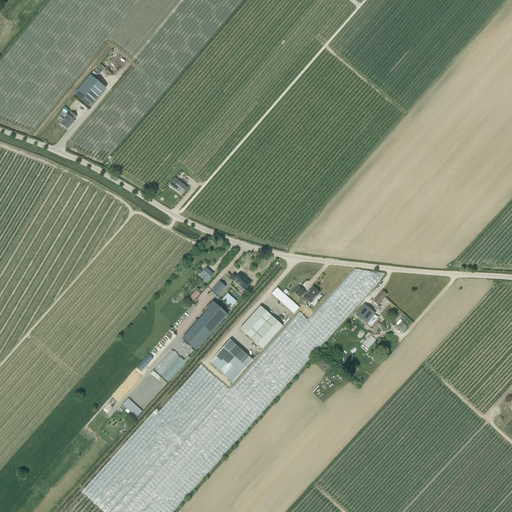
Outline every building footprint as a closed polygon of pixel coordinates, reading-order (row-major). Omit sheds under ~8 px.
[(101,64),(94,71),(99,75),(105,68),(101,64)] [(89,108),(105,88),(89,75),(73,95),(89,108)] [(64,120),(57,129),(64,135),(71,126),(70,125),(73,121),(68,117),(65,121),(64,120)] [(182,195),(187,188),(175,178),(168,186),(176,192),(177,191),(182,195)] [(117,208),(116,211),(119,212),(116,216),(120,218),(124,211),(117,208)] [(255,272),(258,275),(263,268),(260,266),(255,272)] [(199,276),(206,282),(213,274),(206,268),(199,276)] [(234,280),(244,289),(250,283),(240,273),(237,276),(234,273),(230,278),(233,281),(234,280)] [(220,282),(212,291),(217,296),(225,287),(220,282)] [(310,303),(319,293),(313,287),(306,295),(304,293),(304,292),(299,288),(295,293),(300,298),(302,295),(310,303)] [(277,288),(272,293),(294,313),(299,308),(277,288)] [(189,297),(193,301),(201,294),(197,290),(189,297)] [(373,301),(373,302),(371,304),(375,307),(375,308),(377,310),(379,307),(378,306),(387,295),(382,291),(373,301)] [(227,294),(222,300),(230,307),(236,301),(227,294)] [(191,332),(184,340),(196,351),(203,343),(228,315),(215,304),(208,311),(209,312),(203,319),(191,332)] [(355,315),(367,324),(367,323),(374,314),(375,313),(364,304),(355,315)] [(262,349),(282,327),(260,306),(240,329),(262,349)] [(379,318),(374,314),(367,323),(377,332),(379,329),(382,325),(376,321),(379,318)] [(181,320),(172,329),(175,332),(184,324),(181,320)] [(407,327),(401,322),(397,327),(403,332),(407,327)] [(252,360),(230,340),(210,363),(232,383),(252,360)] [(171,350),(153,370),(168,383),(186,363),(171,350)]
